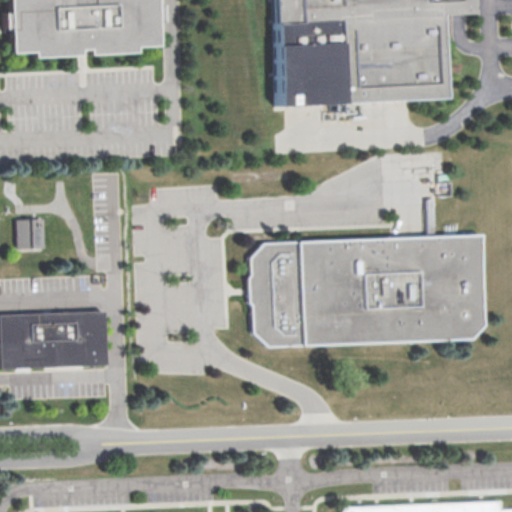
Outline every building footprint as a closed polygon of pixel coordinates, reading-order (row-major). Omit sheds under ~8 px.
[(11,0),(156,0),(159,45),(138,46),(138,51),(93,54),(92,49),(83,49),(83,54),(37,56),(37,51),(15,52),(14,28),(9,28),(8,12),(12,12),(11,0)] [(273,0),(473,0),(474,12),(456,13),(442,14),(447,96),(280,106),(273,0)] [(13,248),(40,248),(40,218),(12,218),(13,248)] [(246,259),(259,245),(472,237),(476,325),(463,339),(264,347),(251,334),(249,305),(246,303),(245,279),(248,276),(246,259)] [(0,316),(97,313),(99,364),(0,368),(0,316)] [(511,511),(494,511),(493,503),(339,509),(338,511),(511,511)]
